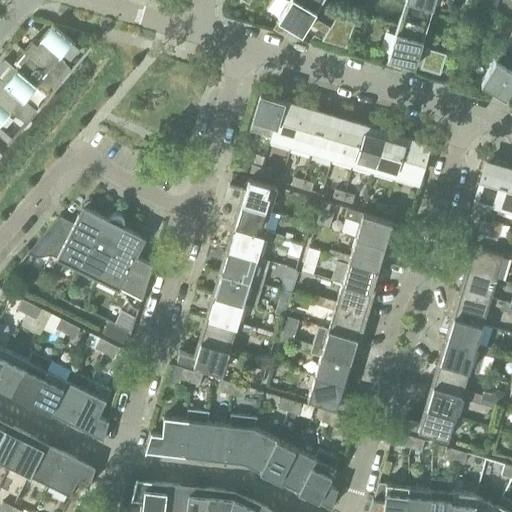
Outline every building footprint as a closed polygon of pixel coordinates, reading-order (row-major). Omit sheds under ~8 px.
[(288,0),(277,19),(278,20),(290,27),(301,34),(308,23),(325,33),(323,36),(321,40),(322,40),(346,48),(355,18),(338,12),(337,13),(337,14),(330,26),(312,16),(321,0),(288,0)] [(404,0),(400,14),(427,22),(433,0),(404,0)] [(424,33),(427,22),(400,14),(387,58),(440,73),(446,53),(420,45),(424,33)] [(278,20),(273,28),(285,35),(290,27),(278,20)] [(24,49),(61,81),(72,68),(60,54),(72,39),(64,33),(69,27),(53,22),(36,42),(33,39),(24,49)] [(511,26),(503,41),(511,46),(511,26)] [(511,46),(503,41),(495,56),(480,80),(501,93),(504,95),(511,81),(511,46)] [(23,97),(35,84),(51,93),(61,81),(24,49),(16,59),(19,62),(13,69),(4,80),(3,81),(23,97)] [(3,61),(0,64),(0,77),(4,80),(13,69),(3,61)] [(0,124),(10,112),(26,121),(37,109),(23,97),(3,81),(4,80),(0,77),(0,124)] [(249,130),(271,136),(281,100),(260,94),(249,130)] [(271,136),(291,143),(303,105),(285,100),(284,101),(281,100),(271,136)] [(291,143),(312,149),(323,111),(303,105),(291,143)] [(312,149),(333,155),(344,118),(323,111),(312,149)] [(333,155),(353,161),(365,124),(344,118),(333,155)] [(353,161),(374,168),(385,130),(365,124),(353,161)] [(0,152),(13,138),(0,126),(0,152)] [(374,168),(395,174),(406,136),(385,130),(374,168)] [(428,143),(406,136),(395,174),(417,181),(428,143)] [(474,198),(496,205),(508,167),(485,160),(474,198)] [(250,171),(259,174),(262,166),(252,163),(250,171)] [(272,169),(262,166),(259,174),(269,177),(272,169)] [(511,167),(508,167),(496,205),(511,209),(511,167)] [(245,187),(240,201),(270,210),(277,186),(232,173),(230,181),(229,181),(228,182),(245,187)] [(291,184),(301,187),(303,179),(293,176),(291,184)] [(313,182),(303,179),(301,187),(311,190),(313,182)] [(332,196),(342,199),(344,191),(335,188),(332,196)] [(354,194),(344,191),(342,199),(352,202),(354,194)] [(317,198),(309,196),(307,205),(314,207),(317,198)] [(323,200),(320,209),(328,211),(331,202),(323,200)] [(270,210),(240,201),(233,224),(263,233),(264,229),(270,210)] [(374,208),(384,211),(386,203),(376,201),(374,208)] [(396,206),(386,203),(384,211),(393,214),(396,206)] [(359,221),(355,235),(385,244),(389,230),(405,235),(406,233),(405,233),(407,225),(362,211),(362,212),(347,207),(344,216),(359,221)] [(80,212),(80,214),(79,213),(74,224),(59,215),(28,252),(33,254),(37,255),(41,255),(49,254),(53,254),(57,256),(56,257),(78,268),(104,215),(91,209),(91,210),(89,209),(88,209),(86,209),(85,209),(84,209),(82,210),(81,211),(80,212)] [(111,214),(111,216),(109,218),(104,215),(78,268),(99,278),(125,225),(122,224),(123,221),(124,219),(124,218),(123,216),(122,215),(121,214),(120,213),(119,212),(117,212),(115,212),(114,213),(113,213),(111,214)] [(274,232),(264,229),(263,233),(233,224),(226,247),(256,256),(262,237),(271,240),(274,232)] [(136,231),(125,225),(99,278),(118,287),(119,287),(122,288),(125,291),(128,298),(130,301),(133,304),(138,306),(152,261),(134,256),(140,244),(139,243),(140,242),(141,240),(141,239),(141,237),(140,236),(140,235),(138,233),(137,233),(136,232),(136,231)] [(475,239),(485,242),(487,234),(478,231),(475,239)] [(284,235),(274,232),(271,240),(281,243),(284,235)] [(286,232),(284,238),(291,240),(293,234),(286,232)] [(487,234),(485,242),(495,245),(497,237),(487,234)] [(337,260),(347,263),(348,258),(378,267),(385,244),(355,235),(349,254),(339,251),(337,260)] [(470,255),(466,269),(496,278),(503,254),(458,240),(455,248),(454,248),(454,250),(470,255)] [(249,280),(250,279),(256,256),(226,247),(219,271),(249,280)] [(327,257),(337,260),(339,251),(330,248),(327,257)] [(341,281),(371,290),(378,267),(348,258),(347,263),(337,260),(332,278),(341,281)] [(489,301),(490,297),(496,278),(466,269),(459,292),(489,301)] [(262,282),(250,279),(249,280),(219,271),(213,293),(243,302),(255,306),(262,282)] [(284,276),(280,289),(281,289),(291,292),(292,292),(295,279),(284,276)] [(323,306),(333,309),(334,305),(364,313),(371,290),(341,281),(336,300),(326,297),(323,306)] [(278,299),(288,302),(290,294),(291,292),(281,289),(278,299)] [(459,292),(452,315),(482,324),(487,305),(497,308),(500,300),(490,297),(489,301),(459,292)] [(236,325),(237,321),(243,302),(213,293),(206,316),(236,325)] [(314,303),(323,306),(326,297),(316,294),(314,303)] [(17,308),(27,314),(33,303),(22,298),(17,308)] [(500,300),(497,308),(507,310),(509,302),(500,300)] [(41,308),(33,303),(27,314),(36,318),(41,308)] [(334,305),(333,309),(328,327),(357,336),(364,313),(334,305)] [(121,309),(115,322),(131,330),(135,314),(122,307),(121,309)] [(476,343),(482,324),(452,315),(445,338),(475,347),(476,343)] [(246,324),(237,321),(236,325),(206,316),(199,339),(229,348),(235,329),(244,332),(246,324)] [(71,322),(61,317),(55,328),(66,333),(71,322)] [(127,343),(131,330),(115,322),(109,319),(102,331),(127,343)] [(80,327),(71,322),(66,333),(75,338),(80,327)] [(246,324),(244,332),(254,335),(256,327),(246,324)] [(310,352),(319,355),(321,350),(350,359),(357,336),(328,327),(322,346),(312,343),(310,352)] [(110,342),(99,337),(94,347),(104,352),(110,342)] [(484,354),(486,346),(476,343),(475,347),(445,338),(439,361),(468,369),(468,370),(478,373),(484,354)] [(177,359),(222,372),(229,348),(199,339),(195,353),(178,349),(178,350),(179,351),(177,359)] [(300,349),(310,352),(312,343),(302,340),(300,349)] [(119,346),(110,342),(104,352),(113,357),(112,360),(122,366),(129,351),(119,346)] [(0,368),(9,350),(0,345),(0,368)] [(486,346),(484,354),(493,357),(496,348),(486,346)] [(0,368),(0,385),(12,392),(28,359),(9,350),(0,368)] [(32,350),(28,359),(12,392),(32,402),(52,360),(32,350)] [(321,350),(319,355),(314,373),(344,381),(350,359),(321,350)] [(51,411),(67,379),(72,369),(52,360),(32,402),(51,411)] [(461,392),(462,388),(468,369),(439,361),(432,384),(461,392)] [(178,378),(189,381),(192,370),(182,367),(178,378)] [(72,369),(67,379),(51,411),(70,421),(86,389),(91,379),(72,369)] [(202,373),(192,370),(189,381),(199,384),(202,373)] [(339,396),(344,381),(314,373),(307,398),(352,411),(354,403),(355,403),(356,401),(339,396)] [(91,379),(86,389),(70,421),(101,437),(101,438),(102,438),(109,418),(107,418),(107,419),(98,414),(110,389),(91,379)] [(220,390),(231,394),(234,382),(224,379),(220,390)] [(245,386),(234,382),(231,394),(241,397),(245,386)] [(472,391),(462,388),(461,392),(432,384),(425,407),(454,415),(460,397),(470,400),(472,391)] [(483,391),(482,394),(481,398),(501,404),(504,392),(493,389),(491,393),(483,391)] [(472,391),(470,400),(480,403),(481,398),(482,394),(472,391)] [(278,408),(289,411),(292,400),(282,397),(278,408)] [(481,398),(480,403),(499,409),(501,404),(481,398)] [(303,403),(292,400),(289,411),(299,414),(303,403)] [(447,439),(454,415),(425,407),(421,421),(404,416),(404,417),(405,418),(402,426),(447,439)] [(186,408),(185,418),(182,454),(204,457),(207,420),(208,410),(186,408)] [(335,412),(325,409),(321,421),(332,424),(335,412)] [(346,416),(335,412),(332,424),(342,427),(346,416)] [(182,454),(185,418),(163,415),(161,433),(151,432),(152,431),(150,430),(144,451),(145,451),(146,450),(182,454)] [(204,457),(225,459),(228,423),(207,420),(204,457)] [(25,431),(7,422),(0,434),(0,458),(10,463),(25,431)] [(228,423),(225,459),(243,461),(253,426),(228,423)] [(254,426),(253,426),(243,461),(260,470),(276,437),(254,426)] [(45,441),(25,431),(10,463),(29,473),(45,441)] [(400,444),(412,448),(415,436),(404,433),(400,444)] [(415,436),(412,448),(421,450),(424,439),(415,436)] [(276,437),(260,470),(279,479),(296,447),(276,437)] [(29,473),(48,483),(64,450),(45,441),(29,473)] [(457,449),(446,446),(443,457),(453,460),(457,449)] [(296,447),(279,479),(299,489),(315,457),(314,456),(296,447)] [(299,489),(330,505),(330,506),(331,506),(338,486),(337,485),(336,487),(327,482),(335,466),(339,457),(319,447),(314,456),(315,457),(299,489)] [(467,452),(457,449),(453,460),(464,463),(467,452)] [(93,465),(64,450),(48,483),(69,493),(76,479),(87,484),(87,485),(88,485),(94,464),(93,464),(93,465)] [(511,474),(511,465),(504,463),(501,474),(511,477),(511,474)] [(430,487),(429,487),(426,511),(448,511),(451,489),(452,479),(430,477),(430,487)] [(140,511),(164,511),(168,483),(137,479),(138,478),(136,478),(130,498),(131,499),(132,498),(142,499),(140,511)] [(404,511),(408,484),(386,482),(384,499),(373,498),(374,497),(373,496),(367,511),(404,511)] [(164,511),(185,511),(189,485),(168,483),(164,511)] [(408,484),(404,511),(426,511),(429,487),(408,484)] [(207,511),(211,487),(189,485),(185,511),(207,511)] [(207,511),(227,511),(234,490),(211,487),(207,511)] [(448,511),(470,511),(476,492),(451,489),(448,511)] [(250,511),(256,501),(234,490),(227,511),(250,511)] [(476,492),(470,511),(492,511),(498,503),(476,492)] [(0,507),(0,511),(9,511),(12,505),(3,501),(0,507)] [(250,511),(275,511),(276,511),(256,501),(250,511)] [(511,511),(511,510),(498,503),(492,511),(511,511)]
